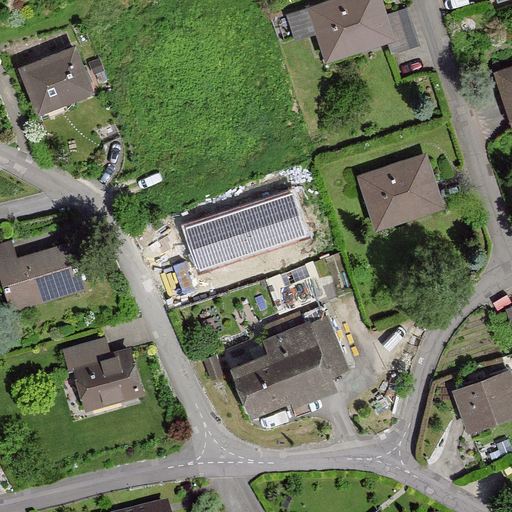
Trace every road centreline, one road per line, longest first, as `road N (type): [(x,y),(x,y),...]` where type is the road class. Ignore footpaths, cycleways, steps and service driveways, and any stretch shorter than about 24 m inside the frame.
road 1 (residential): [(0,161),(41,185),(102,202),(234,469)]
road 2 (residential): [(420,0),(511,263)]
road 3 (residential): [(0,508),(110,483),(234,469)]
road 4 (residential): [(399,471),(433,346),(480,295),(511,281)]
road 5 (residential): [(399,471),(315,461),(234,469)]
